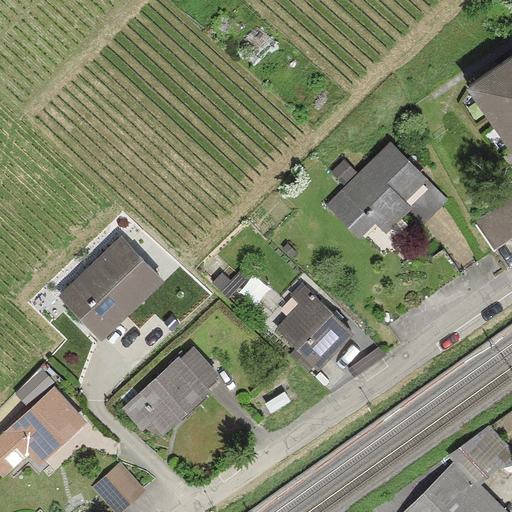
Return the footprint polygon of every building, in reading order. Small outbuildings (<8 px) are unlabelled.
[(511,55),(468,85),(511,147),(511,198),(475,224),(494,251),(511,238),(511,55)] [(367,210),(365,211),(367,213),(369,212),(386,229),(407,207),(401,200),(423,178),(391,145),(346,189),(367,210)] [(122,237),(64,292),(83,311),(78,316),(101,339),(120,320),(117,316),(159,275),(122,237)] [(444,249),(369,300),(387,325),(461,274),(444,249)] [(41,292),(39,290),(27,301),(34,308),(43,299),(38,295),(41,292)] [(278,328),(318,366),(352,331),(312,293),(278,328)] [(176,360),(128,405),(144,423),(142,424),(152,435),(163,425),(165,427),(217,379),(192,351),(186,356),(181,351),(174,358),(176,360)] [(49,381),(37,370),(15,393),(16,394),(17,392),(27,402),(49,381)] [(52,391),(0,438),(0,468),(3,471),(30,445),(41,457),(80,421),(52,391)] [(284,391),(265,403),(271,412),(290,400),(284,391)] [(507,511),(450,454),(369,511),(507,511)] [(141,489),(120,466),(96,487),(118,511),(141,489)]
